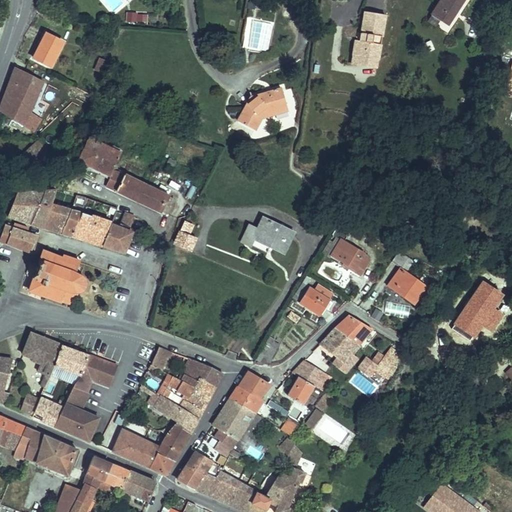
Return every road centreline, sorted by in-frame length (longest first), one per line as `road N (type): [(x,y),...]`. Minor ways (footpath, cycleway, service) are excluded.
road 1 (residential): [(232,365),(278,366),(347,301),(401,339)]
road 2 (residential): [(0,403),(163,480)]
road 3 (residential): [(163,480),(232,365)]
road 4 (unclassified): [(145,261),(159,216),(79,184)]
road 5 (unclassified): [(129,325),(0,306)]
road 6 (residential): [(145,261),(49,232),(29,249)]
